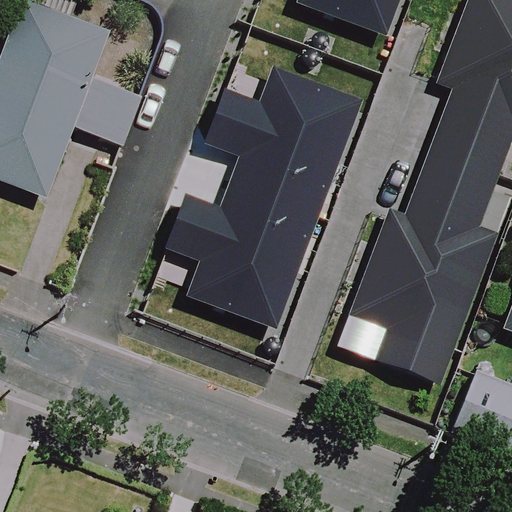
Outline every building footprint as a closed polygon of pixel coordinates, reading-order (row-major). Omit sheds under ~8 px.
[(511,165),(511,0),(433,0),(421,36),(456,39),(404,177),(373,185),(338,275),(359,278),(370,315),(439,342),(511,165)] [(106,39),(20,7),(0,60),(0,187),(43,204),(70,131),(118,149),(135,102),(88,85),(106,39)] [(281,154),(209,126),(176,211),(252,240),(247,254),(293,271),(337,158),(287,139),(281,154)] [(511,309),(503,335),(511,338),(511,309)] [(511,447),(511,390),(477,375),(450,437),(506,461),(511,447)]
